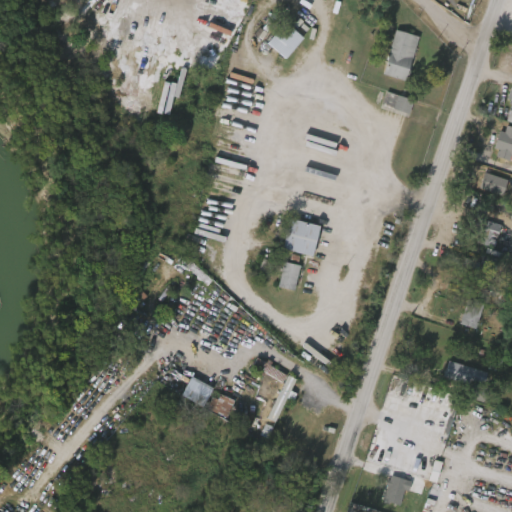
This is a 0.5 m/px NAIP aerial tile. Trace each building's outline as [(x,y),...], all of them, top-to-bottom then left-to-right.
[(269,42),(288,23),(306,40),(287,59),(269,42)] [(408,82),(384,76),(396,30),(420,36),(408,82)] [(498,108),(511,114),(511,88),(508,86),(498,108)] [(406,104),(378,95),(374,108),(402,117),(406,104)] [(500,126),(511,130),(511,154),(493,149),(500,126)] [(499,186),(485,180),(479,194),(493,199),(499,186)] [(502,196),(491,190),(494,183),(505,188),(502,196)] [(286,250),(293,220),(322,226),(316,257),(286,250)] [(493,244),(478,235),(487,220),(503,229),(493,244)] [(493,228),(473,222),(466,245),(486,251),(493,228)] [(280,288),(286,262),(303,266),(297,292),(280,288)] [(270,289),(286,293),(292,268),(276,264),(270,289)] [(486,305),(478,330),(462,324),(470,299),(486,305)] [(474,305),(457,302),(452,328),(470,331),(474,305)] [(447,376),(450,362),(487,372),(483,386),(447,376)] [(298,381),(276,422),(269,419),(290,377),(298,381)] [(204,408),(184,397),(194,378),(215,389),(204,408)] [(204,390),(182,379),(173,400),(195,410),(204,390)] [(472,399),(476,386),(492,391),(488,404),(472,399)] [(237,403),(229,418),(209,408),(217,392),(237,403)] [(198,412),(219,421),(226,405),(205,396),(198,412)] [(385,501),(392,476),(411,481),(404,507),(385,501)] [(375,503),(392,507),(395,493),(401,494),(403,483),(380,479),(375,503)]
